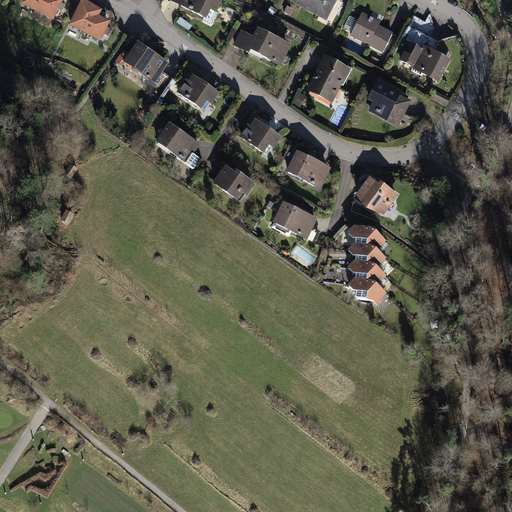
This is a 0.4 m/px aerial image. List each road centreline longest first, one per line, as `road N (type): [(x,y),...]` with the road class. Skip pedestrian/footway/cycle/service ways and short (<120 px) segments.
road 1 (track): [(469,185),(456,231),(463,434),(442,511)]
road 2 (residential): [(352,155),(390,160),(432,149),(477,88),(479,54),(466,22),(427,0)]
road 3 (track): [(0,360),(182,511)]
road 4 (residential): [(103,0),(145,16),(253,93)]
